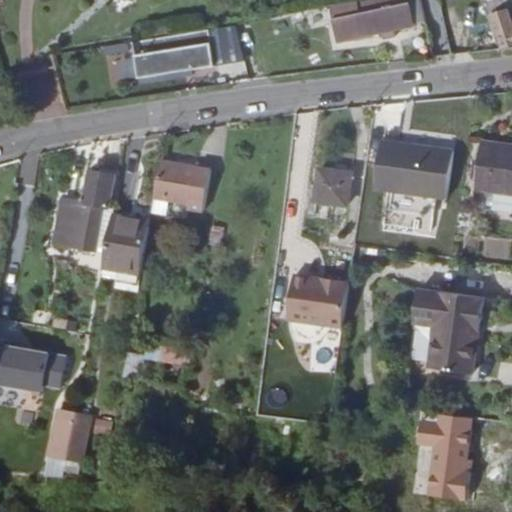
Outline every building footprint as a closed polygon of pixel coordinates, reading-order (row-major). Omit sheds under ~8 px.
[(415,0),(373,0),(349,3),(352,17),(357,40),(421,25),(416,3),(415,0)] [(488,13),(498,51),(511,48),(511,26),(511,27),(505,8),(502,8),(488,13)] [(207,31),(136,42),(141,76),(213,65),(207,31)] [(392,155),(393,146),(379,144),(373,191),(443,201),(450,154),(407,148),(406,158),(392,155)] [(407,148),(393,146),(392,155),(406,158),(407,148)] [(511,150),(481,146),(474,191),(511,196),(511,150)] [(185,201),(190,166),(157,160),(151,195),(185,201)] [(208,169),(190,166),(185,201),(188,202),(187,208),(200,210),(208,169)] [(80,200),(72,242),(74,243),(77,232),(87,233),(93,203),(106,205),(111,175),(89,170),(83,201),(80,200)] [(337,205),(342,174),(318,170),(315,186),(306,185),(303,201),(337,205)] [(349,175),(342,174),(337,205),(345,206),(349,175)] [(80,200),(59,197),(51,238),(72,242),(80,200)] [(101,251),(99,266),(138,273),(147,221),(108,214),(101,251)] [(348,278),(298,272),(292,316),(342,323),(348,278)] [(481,301),(417,291),(411,325),(431,328),(425,371),(469,378),(481,301)] [(10,338),(0,336),(0,380),(44,388),(45,381),(62,384),(67,353),(10,343),(10,338)] [(164,344),(163,361),(187,363),(189,346),(164,344)] [(141,379),(147,355),(127,350),(122,374),(141,379)] [(142,380),(156,383),(159,360),(146,358),(142,380)] [(52,409),(46,472),(83,475),(89,412),(52,409)] [(472,428),(425,421),(421,446),(437,448),(431,494),(467,499),(472,460),(468,459),(472,428)]
